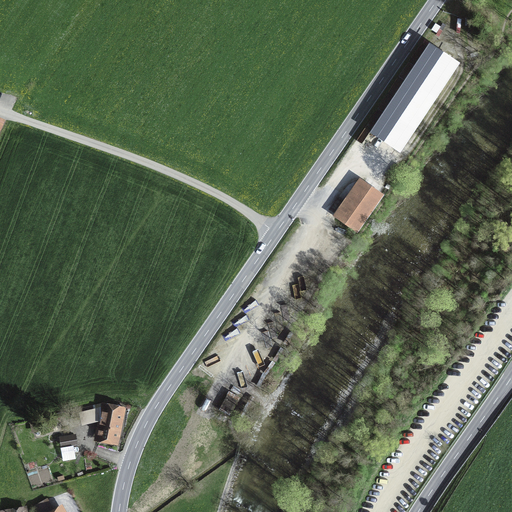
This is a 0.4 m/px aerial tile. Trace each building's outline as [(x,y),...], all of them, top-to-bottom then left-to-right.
[(374,131),(398,147),(453,64),(430,48),(374,131)] [(336,216),(356,230),(381,195),(360,180),(336,216)] [(228,399),(222,410),(229,414),(235,403),(228,399)] [(102,418),(98,438),(116,442),(123,407),(104,404),(103,409),(100,408),(81,413),(83,423),(102,418)] [(75,435),(60,438),(62,446),(77,444),(75,435)]
